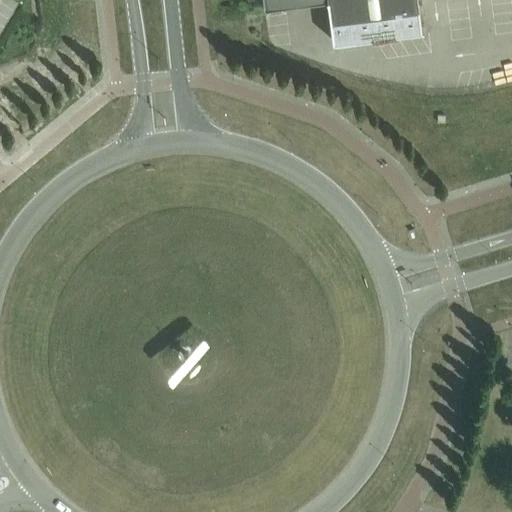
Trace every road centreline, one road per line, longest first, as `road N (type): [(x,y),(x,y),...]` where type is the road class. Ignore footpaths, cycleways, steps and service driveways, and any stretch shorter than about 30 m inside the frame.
road 1 (secondary): [(382,268),(325,190),(284,163),(190,140)]
road 2 (secondary): [(319,511),(359,471),(380,434),(394,394),(395,309)]
road 3 (secondary): [(142,146),(66,181),(34,209),(0,265)]
road 4 (secondary): [(132,0),(142,146)]
road 5 (secondary): [(190,140),(169,0)]
road 6 (tertiary): [(511,238),(382,268)]
road 7 (tertiary): [(395,309),(511,272)]
